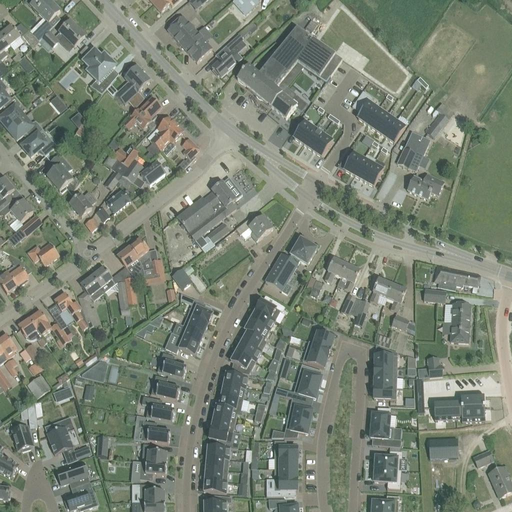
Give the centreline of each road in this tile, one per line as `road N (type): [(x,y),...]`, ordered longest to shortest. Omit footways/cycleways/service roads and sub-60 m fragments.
road 1 (residential): [(308,196),(217,346),(194,425),(187,511)]
road 2 (residential): [(353,511),(360,352),(344,349),(322,434),(325,511)]
road 3 (residential): [(90,254),(195,172),(232,132)]
road 4 (tertiary): [(232,132),(101,0)]
road 5 (tertiary): [(308,196),(408,245),(453,256)]
road 6 (tertiary): [(453,256),(318,183)]
road 7 (residential): [(90,254),(11,162)]
